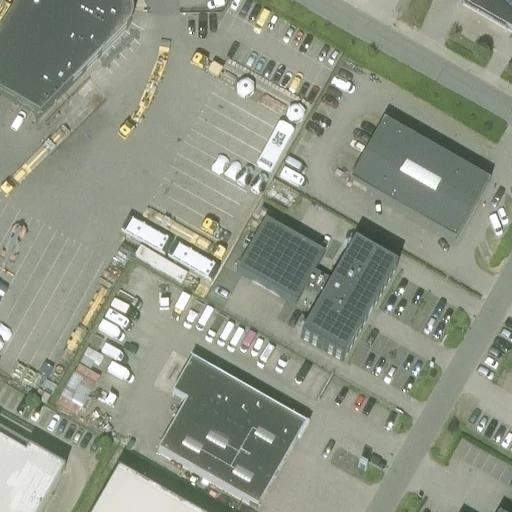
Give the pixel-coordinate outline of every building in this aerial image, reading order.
[(128,8),(126,6),(121,0),(19,0),(0,34),(0,99),(38,121),(125,33),(126,31),(127,30),(128,29),(129,27),(129,26),(130,24),(130,22),(131,20),(131,19),(131,17),(130,15),(130,13),(129,12),(129,9),(128,8)] [(511,0),(464,0),(461,6),(511,35),(511,0)] [(252,107),(225,154),(261,174),(279,142),(288,127),(252,107)] [(455,245),(489,185),(383,124),(349,184),(455,245)] [(314,274),(323,258),(264,224),(235,274),(294,308),(304,292),(321,302),(299,340),(342,364),(396,270),(353,246),(331,284),(314,274)] [(0,309),(6,312),(25,268),(11,262),(0,284),(0,309)] [(303,428),(190,363),(171,397),(185,405),(157,454),(257,511),(303,428)] [(57,402),(69,409),(72,404),(79,408),(91,387),(71,376),(57,402)] [(0,511),(40,511),(63,472),(27,452),(23,458),(0,445),(0,511)] [(182,511),(116,474),(94,511),(182,511)]
